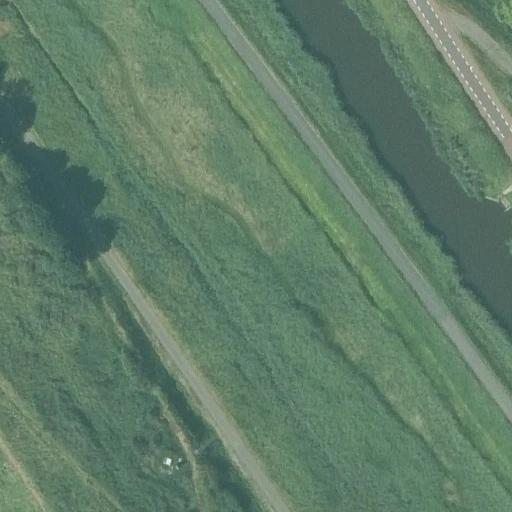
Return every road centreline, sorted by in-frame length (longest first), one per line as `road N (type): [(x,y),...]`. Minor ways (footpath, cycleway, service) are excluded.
road 1 (residential): [(511,414),(208,0)]
road 2 (tertiary): [(511,141),(419,0)]
